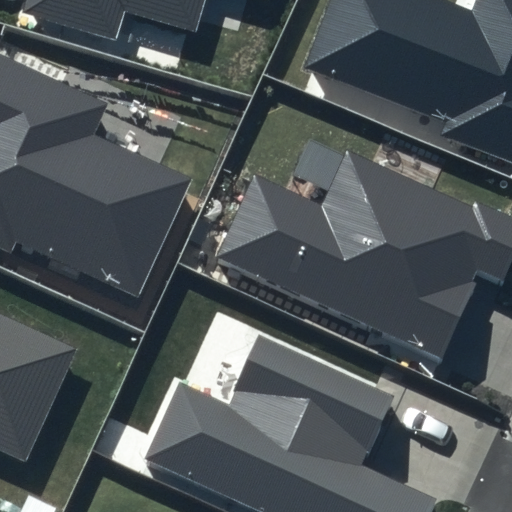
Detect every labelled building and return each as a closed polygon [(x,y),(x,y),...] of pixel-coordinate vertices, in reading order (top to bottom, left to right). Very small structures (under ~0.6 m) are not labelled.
[(25,0),(22,11),(118,39),(125,13),(196,33),(205,0),(25,0)] [(441,0),(329,0),(304,67),(445,121),(439,137),(511,165),(511,0),(474,0),(470,11),(441,0)] [(0,54),(0,249),(11,254),(17,242),(137,296),(191,177),(93,133),(107,103),(0,54)] [(511,258),(511,223),(345,147),(319,204),(254,175),(217,257),(440,359),(481,270),(502,279),(511,258)] [(78,348),(0,312),(0,449),(26,462),(78,348)] [(259,335),(228,403),(177,380),(141,460),(254,511),(431,511),(438,499),(363,465),(394,397),(259,335)]
